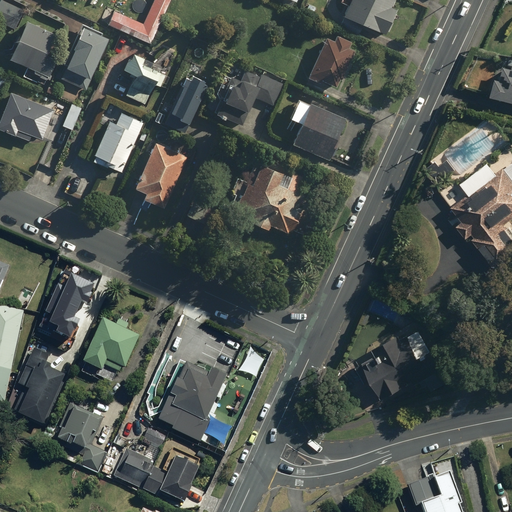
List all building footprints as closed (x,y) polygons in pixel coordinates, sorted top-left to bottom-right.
[(24,9),(3,0),(2,0),(0,4),(0,21),(16,28),(24,9)] [(154,0),(144,24),(114,11),(108,24),(151,43),(169,0),(154,0)] [(394,0),(341,0),(340,2),(349,6),(345,16),(387,34),(397,9),(392,7),(394,0)] [(17,46),(10,59),(28,68),(24,76),(45,86),(57,61),(46,56),(56,35),(28,21),(22,35),(18,33),(12,44),(17,46)] [(85,27),(67,67),(91,78),(109,38),(85,27)] [(327,37),(309,77),(322,83),(323,80),(337,87),(341,78),(343,79),(355,53),(348,49),(352,42),(338,35),(335,41),(327,37)] [(132,53),(124,70),(135,75),(126,95),(145,103),(154,83),(160,86),(170,65),(154,58),(150,66),(143,63),(145,59),(132,53)] [(511,61),(507,60),(502,78),(497,76),(492,94),(511,99),(511,61)] [(283,83),(262,74),(261,77),(246,70),(243,79),(232,74),(214,113),(242,125),(254,97),(273,106),(283,83)] [(207,82),(188,73),(165,123),(177,129),(181,121),(188,124),(207,82)] [(11,93),(0,120),(0,128),(31,141),(33,135),(43,139),(54,109),(11,93)] [(72,103),(62,125),(72,130),(83,107),(72,103)] [(334,145),(346,118),(311,103),(293,143),(331,160),(337,147),(334,145)] [(110,120),(93,160),(123,172),(144,121),(122,112),(117,124),(110,120)] [(155,143),(135,187),(147,193),(145,199),(164,208),(187,157),(155,143)] [(488,162),(464,181),(459,175),(439,191),(462,219),(457,224),(468,237),(471,234),(499,268),(511,257),(511,247),(511,246),(511,244),(511,234),(506,226),(499,231),(494,225),(504,216),(509,222),(511,219),(511,162),(505,168),(497,158),(490,164),(488,162)] [(248,159),(233,192),(236,194),(230,206),(252,216),(249,222),(267,230),(269,225),(291,235),(303,209),(298,207),(305,193),(301,191),(307,177),(287,168),(283,175),(248,159)] [(350,184),(327,173),(318,191),(341,202),(350,184)] [(70,302),(54,294),(39,325),(59,335),(57,340),(70,347),(88,311),(85,310),(88,304),(73,297),(70,302)] [(22,311),(0,306),(0,401),(2,402),(22,311)] [(115,324),(101,318),(82,362),(101,370),(103,365),(119,372),(121,366),(124,368),(138,336),(124,330),(127,324),(117,319),(115,324)] [(379,355),(358,366),(365,380),(354,386),(366,410),(441,371),(420,331),(410,336),(407,331),(375,348),(379,355)] [(37,368),(49,373),(43,386),(55,391),(68,363),(44,352),(37,368)] [(162,411),(158,418),(173,425),(172,427),(200,440),(210,418),(208,417),(229,374),(212,366),(211,369),(210,371),(186,360),(185,361),(184,364),(162,411)] [(241,391),(224,384),(217,400),(233,407),(241,391)] [(102,417),(68,403),(53,438),(83,451),(78,464),(97,471),(105,452),(90,446),(102,417)] [(142,457),(124,448),(111,476),(156,497),(159,491),(184,503),(191,488),(189,486),(197,468),(175,457),(167,474),(149,466),(164,435),(146,427),(141,439),(149,443),(142,457)] [(421,504),(423,511),(461,511),(458,505),(461,504),(448,471),(408,486),(415,506),(421,504)]
